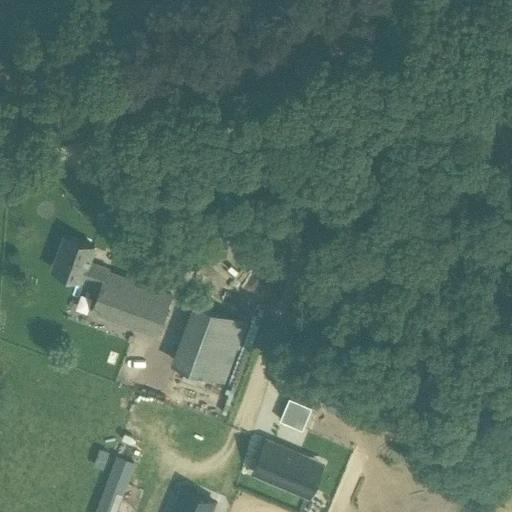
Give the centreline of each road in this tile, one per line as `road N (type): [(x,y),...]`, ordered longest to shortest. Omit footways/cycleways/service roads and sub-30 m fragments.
road 1 (unknown): [(202,110),(276,209),(285,244),(284,310),(215,475),(172,478),(118,405)]
road 2 (track): [(99,141),(480,24),(500,0)]
